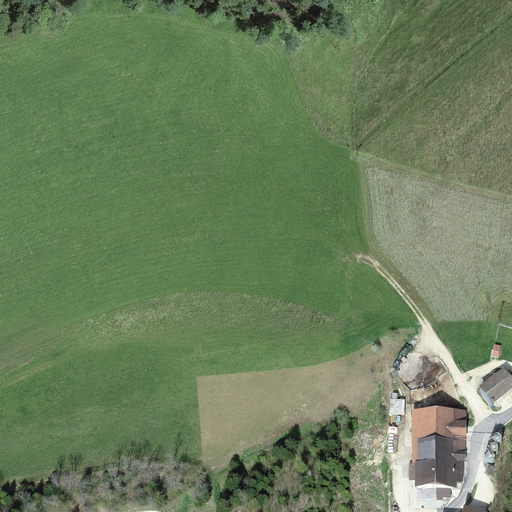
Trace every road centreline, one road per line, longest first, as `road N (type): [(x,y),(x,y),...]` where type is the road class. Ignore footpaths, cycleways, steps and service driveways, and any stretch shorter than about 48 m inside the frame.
road 1 (track): [(195,234),(363,256),(352,91),(409,0)]
road 2 (track): [(486,428),(438,340),(363,256)]
